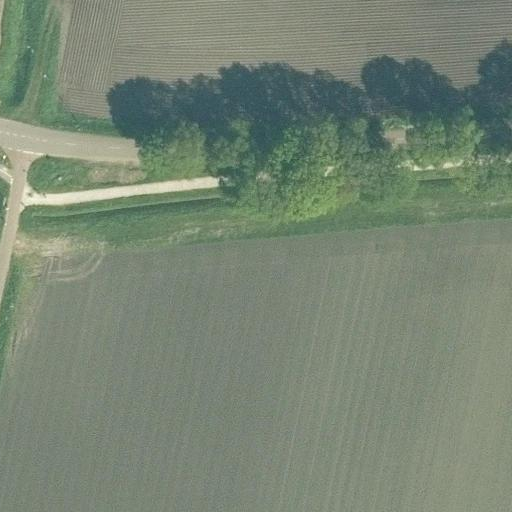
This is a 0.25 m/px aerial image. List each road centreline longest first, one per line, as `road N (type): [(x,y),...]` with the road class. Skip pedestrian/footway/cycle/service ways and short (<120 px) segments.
road 1 (tertiary): [(25,138),(176,147),(511,130)]
road 2 (unclassified): [(0,265),(25,138)]
